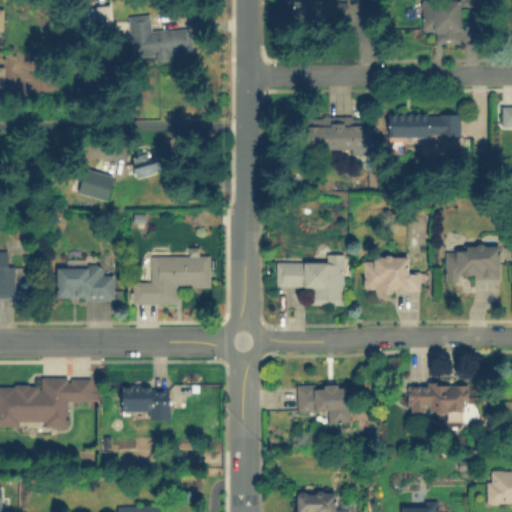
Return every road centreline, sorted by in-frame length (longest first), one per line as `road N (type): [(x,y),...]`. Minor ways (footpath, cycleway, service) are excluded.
road 1 (residential): [(258,341),(511,336),(245,73)]
road 2 (residential): [(243,0),(241,326)]
road 3 (residential): [(0,341),(223,341)]
road 4 (residential): [(241,360),(243,511)]
